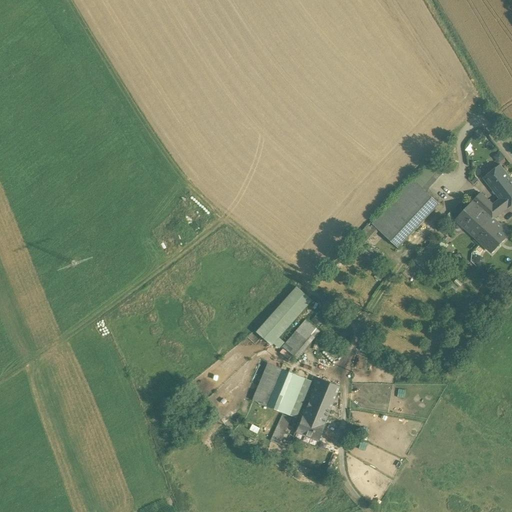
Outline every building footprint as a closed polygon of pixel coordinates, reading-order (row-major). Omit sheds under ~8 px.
[(501,161),(507,158),(502,151),(497,154),(501,161)] [(438,155),(415,180),(427,191),(450,166),(438,155)] [(511,179),(500,165),(484,178),(497,195),(507,208),(511,204),(511,179)] [(415,180),(413,179),(372,223),(399,248),(440,203),(427,191),(415,180)] [(491,201),(490,202),(482,194),(474,202),(493,219),(507,208),(497,195),(491,201)] [(474,202),(458,220),(476,237),(493,219),(474,202)] [(508,233),(493,219),(476,237),(491,251),(508,233)] [(433,241),(415,261),(425,270),(428,267),(438,256),(444,250),(448,245),(439,237),(434,243),(433,241)] [(455,250),(448,245),(444,250),(450,255),(455,250)] [(438,256),(428,267),(432,271),(442,260),(438,256)] [(296,287),(256,332),(271,345),(311,300),(296,287)] [(319,312),(313,317),(318,324),(324,319),(319,312)] [(305,320),(282,347),(297,358),(319,331),(305,320)] [(285,341),(292,335),(288,330),(281,336),(285,341)] [(267,363),(252,400),(256,402),(271,365),(267,363)] [(291,367),(283,364),(281,368),(289,372),(291,367)] [(271,365),(256,402),(265,406),(281,368),(271,365)] [(289,372),(281,368),(265,406),(289,416),(305,378),(289,372)] [(339,387),(319,378),(303,416),(324,424),(339,387)] [(283,415),(271,441),(278,444),(291,418),(283,415)] [(303,416),(302,415),(296,431),(318,440),(325,424),(324,424),(303,416)]
